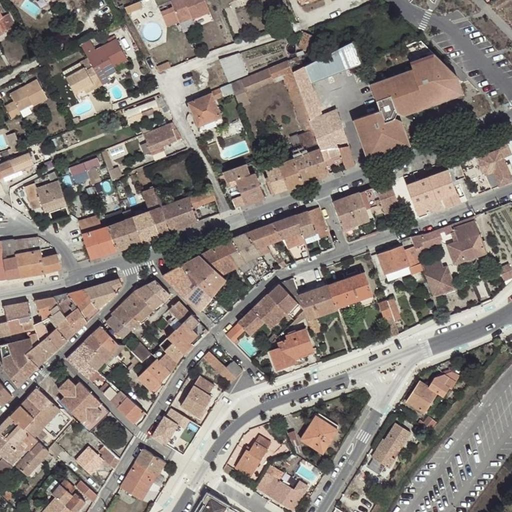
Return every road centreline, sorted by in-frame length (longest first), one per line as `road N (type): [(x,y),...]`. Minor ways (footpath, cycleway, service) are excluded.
road 1 (residential): [(229,221),(171,86),(187,66),(293,28)]
road 2 (residential): [(360,371),(233,426),(174,511)]
road 3 (residential): [(212,332),(95,511)]
road 4 (tertiary): [(511,117),(320,189)]
road 5 (tertiary): [(19,397),(132,282),(130,266),(119,260)]
road 6 (residential): [(511,193),(344,251)]
road 7 (residential): [(344,251),(278,275),(212,332)]
road 8 (residential): [(397,0),(445,25),(511,93)]
